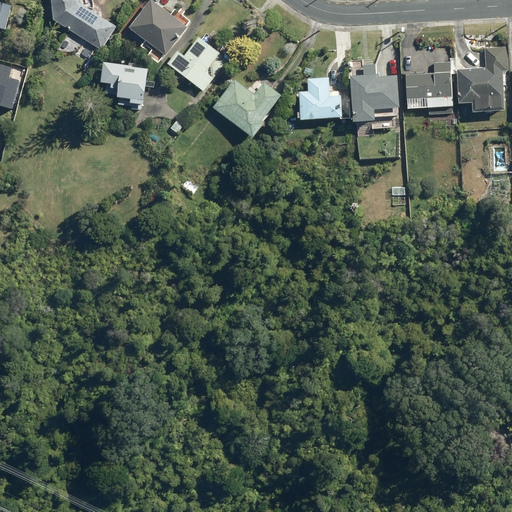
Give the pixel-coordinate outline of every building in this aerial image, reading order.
[(49,0),(52,22),(101,52),(116,28),(79,6),(78,0),(49,0)] [(149,1),(127,31),(165,58),(186,28),(149,1)] [(0,4),(0,29),(5,31),(11,7),(0,4)] [(177,52),(166,66),(203,94),(228,61),(198,39),(184,57),(177,52)] [(508,72),(507,47),(484,48),(485,69),(455,70),(457,105),(470,104),(471,115),(504,113),(502,72),(508,72)] [(404,75),(406,110),(451,108),(449,63),(434,64),(434,74),(404,75)] [(0,104),(11,107),(18,81),(8,78),(12,68),(0,64),(0,104)] [(147,72),(102,65),(99,85),(110,87),(109,91),(116,92),(115,100),(129,102),(129,106),(142,108),(147,72)] [(378,76),(349,78),(351,126),(374,125),(373,114),(398,112),(396,79),(378,80),(378,76)] [(297,94),(298,123),(349,121),(348,89),(329,90),(328,79),(306,80),(307,93),(297,94)] [(211,111),(251,142),(264,126),(262,124),(282,98),(263,84),(253,95),(234,81),(211,111)]
